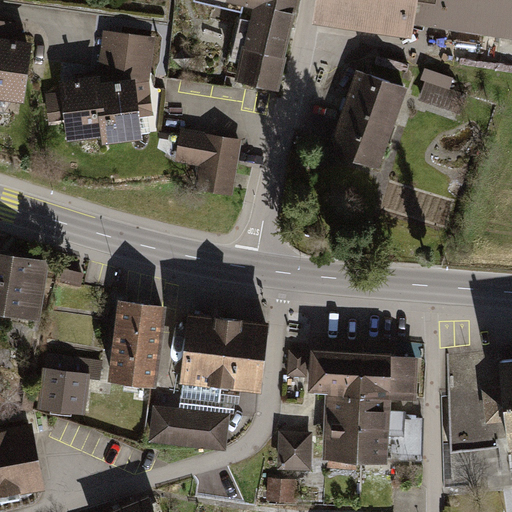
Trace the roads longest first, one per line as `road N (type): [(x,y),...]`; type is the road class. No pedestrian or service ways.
road 1 (residential): [(284,273),(267,417),(256,437),(225,456),(35,511)]
road 2 (unclassified): [(311,0),(254,268)]
road 3 (secondary): [(0,202),(148,247),(254,268)]
road 4 (secondary): [(284,273),(511,296)]
